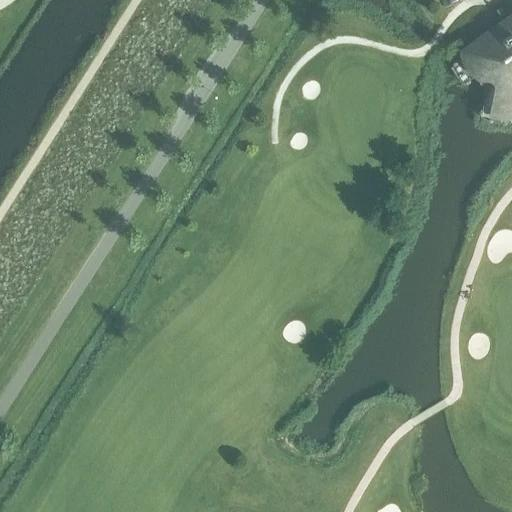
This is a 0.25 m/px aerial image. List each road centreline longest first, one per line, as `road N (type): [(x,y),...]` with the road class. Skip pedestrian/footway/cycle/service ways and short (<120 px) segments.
road 1 (unclassified): [(261,0),(0,411)]
road 2 (track): [(0,212),(135,0)]
